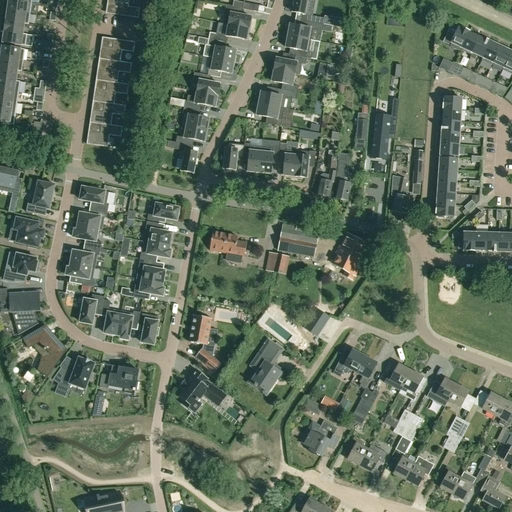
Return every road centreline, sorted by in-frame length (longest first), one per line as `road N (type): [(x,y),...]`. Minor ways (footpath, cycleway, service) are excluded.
road 1 (residential): [(73,170),(51,280),(65,324),(108,348),(168,359)]
road 2 (residential): [(418,260),(436,92),(458,84),(503,106)]
road 3 (residential): [(203,177),(281,0)]
road 4 (residential): [(168,359),(203,177)]
road 5 (residential): [(511,372),(427,335),(418,260)]
road 6 (residential): [(162,511),(154,447),(168,359)]
road 7 (residential): [(40,511),(0,381)]
road 8 (residential): [(81,121),(100,0)]
road 9 (residential): [(64,0),(49,103),(58,117)]
